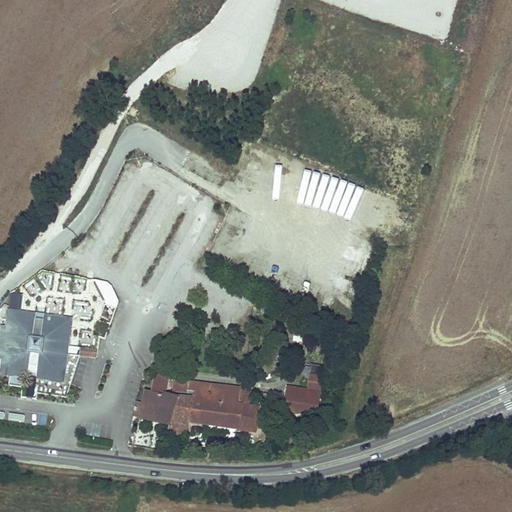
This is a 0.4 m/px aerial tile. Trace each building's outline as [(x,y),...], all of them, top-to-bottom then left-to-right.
[(191,150),(188,157),(202,163),(205,157),(191,150)] [(159,284),(184,232),(167,224),(182,191),(155,178),(149,190),(139,185),(102,265),(120,273),(123,267),(159,284)] [(231,209),(227,221),(250,230),(254,218),(231,209)] [(71,288),(74,280),(65,277),(63,285),(71,288)] [(109,298),(94,335),(103,338),(122,289),(98,279),(93,292),(109,298)] [(0,360),(6,362),(4,375),(67,384),(75,320),(15,313),(14,328),(5,327),(0,360)] [(324,381),(314,379),(312,392),(310,392),(310,396),(309,402),(288,399),(286,411),(319,416),(324,381)] [(164,397),(147,392),(144,406),(175,414),(171,427),(168,437),(186,441),(189,423),(256,433),(259,407),(239,404),(241,389),(190,383),(189,391),(195,392),(195,400),(181,399),(165,394),(164,397)] [(289,393),(288,399),(309,402),(310,396),(289,393)] [(175,414),(144,406),(140,420),(171,427),(175,414)]
